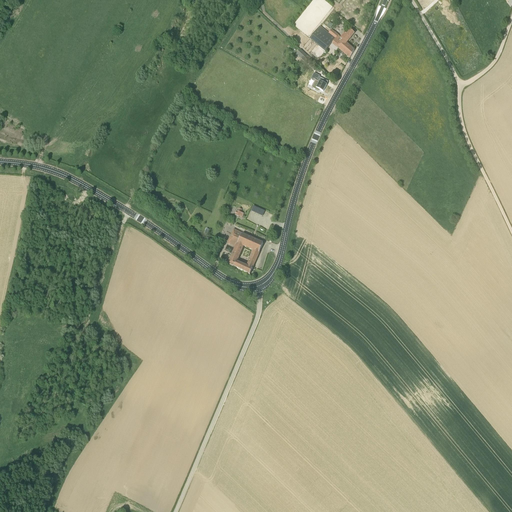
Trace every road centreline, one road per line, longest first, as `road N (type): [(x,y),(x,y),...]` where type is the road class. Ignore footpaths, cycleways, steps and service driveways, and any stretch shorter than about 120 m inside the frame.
road 1 (tertiary): [(254,286),(276,266),(306,160),(385,0)]
road 2 (tertiary): [(254,286),(229,281),(77,181),(0,162)]
road 3 (unclassified): [(175,511),(257,320),(254,286)]
road 4 (track): [(511,233),(463,130),(459,86)]
road 5 (track): [(121,348),(92,323),(128,212)]
